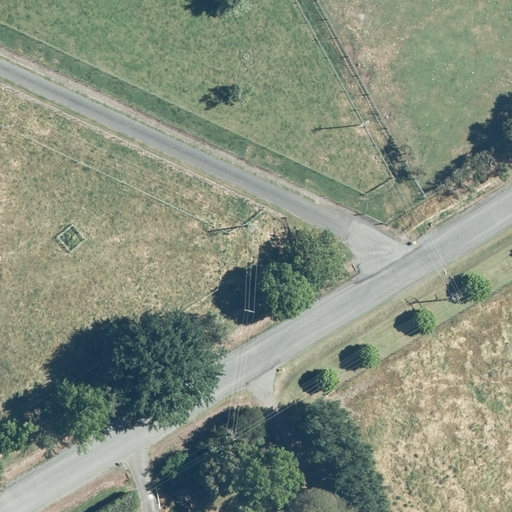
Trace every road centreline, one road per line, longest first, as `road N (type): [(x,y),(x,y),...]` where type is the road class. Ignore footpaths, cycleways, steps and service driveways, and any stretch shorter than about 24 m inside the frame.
road 1 (residential): [(0,501),(399,263)]
road 2 (unclassified): [(399,263),(0,77)]
road 3 (residential): [(399,263),(511,194)]
